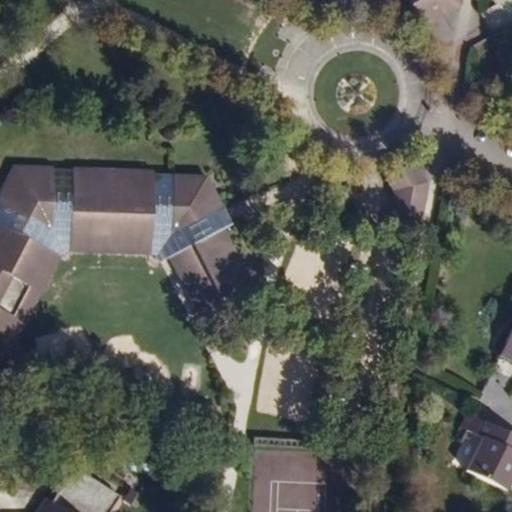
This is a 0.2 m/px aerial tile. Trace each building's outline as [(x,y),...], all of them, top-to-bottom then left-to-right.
[(409,0),(421,20),(442,7),(447,15),(461,7),(461,0),(409,0)] [(421,20),(425,28),(447,15),(442,7),(421,20)] [(432,193),(423,167),(395,178),(400,193),(403,194),(395,212),(391,211),(382,231),(410,243),(432,193)] [(166,243),(193,308),(239,285),(213,231),(208,234),(199,216),(214,209),(201,183),(154,176),(154,181),(74,177),(74,172),(17,169),(0,200),(0,344),(56,238),(166,243)] [(74,172),(74,177),(154,181),(154,176),(74,172)] [(213,231),(239,285),(248,281),(214,209),(199,216),(208,234),(213,231)] [(170,252),(166,243),(56,238),(0,344),(0,369),(1,370),(64,251),(159,256),(160,257),(170,252)] [(511,343),(505,340),(496,358),(511,365),(511,343)] [(504,496),(511,479),(511,436),(470,415),(461,432),(477,440),(460,473),(504,496)] [(107,511),(118,495),(74,467),(45,511),(107,511)]
